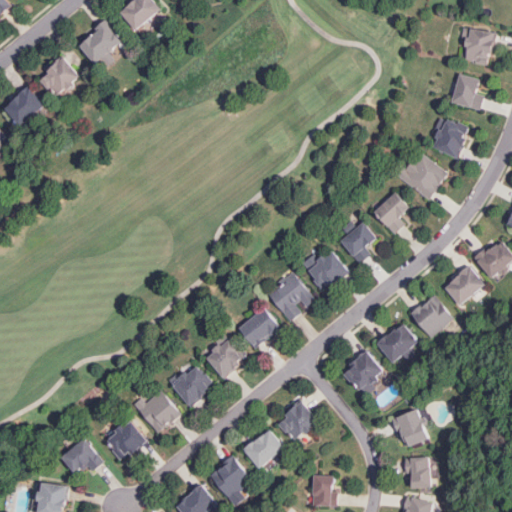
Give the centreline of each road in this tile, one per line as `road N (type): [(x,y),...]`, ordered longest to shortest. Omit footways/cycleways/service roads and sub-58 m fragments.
road 1 (residential): [(511,133),(456,227),(124,508)]
road 2 (residential): [(305,358),(370,442),(378,487),(372,511)]
